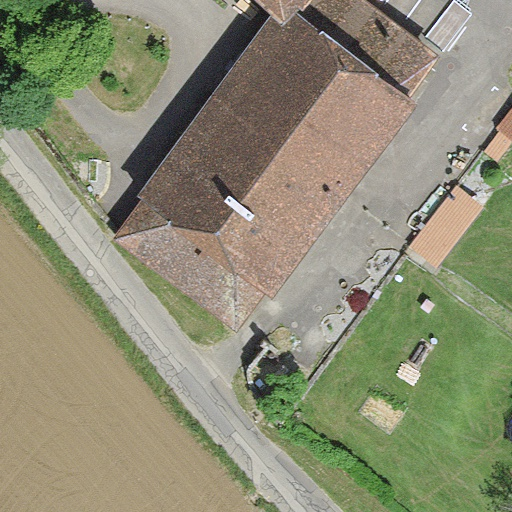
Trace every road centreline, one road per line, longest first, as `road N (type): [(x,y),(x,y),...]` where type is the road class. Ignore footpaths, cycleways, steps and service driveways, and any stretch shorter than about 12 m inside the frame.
road 1 (unknown): [(224,423),(438,116),(505,0)]
road 2 (residential): [(304,511),(264,475),(0,129)]
